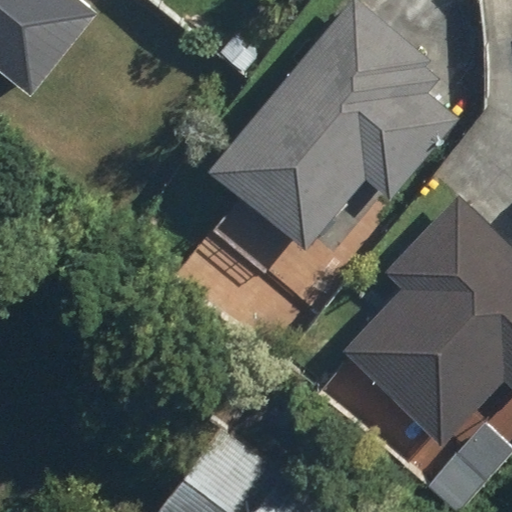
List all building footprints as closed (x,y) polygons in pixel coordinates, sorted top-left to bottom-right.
[(0,0),(0,59),(30,83),(96,4),(90,0),(0,0)] [(366,0),(344,0),(208,159),(304,242),(365,172),(390,193),(457,111),(427,85),(439,71),(424,57),(429,53),(366,0)] [(221,45),(246,66),(259,51),(234,30),(221,45)] [(342,338),(440,435),(504,371),(511,378),(511,237),(460,187),(385,264),(402,282),(342,338)] [(364,511),(325,482),(319,490),(281,462),(273,472),(213,425),(157,496),(176,511),(364,511)]
